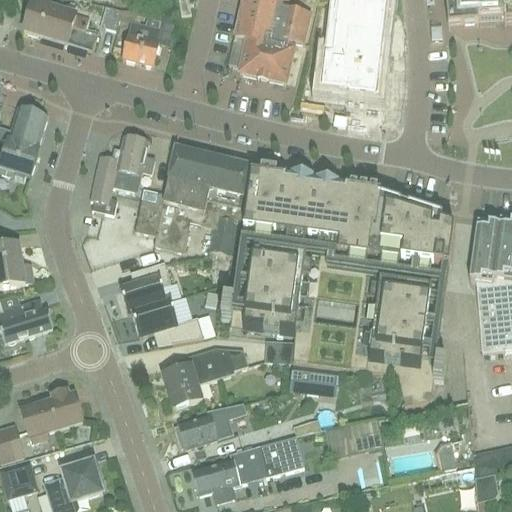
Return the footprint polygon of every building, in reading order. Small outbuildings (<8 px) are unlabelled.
[(27,20),(23,35),(66,47),(67,46),(92,54),(97,39),(96,38),(97,34),(86,31),(88,22),(59,13),(62,2),(55,0),(32,0),(30,8),(26,7),(23,19),(27,20)] [(192,0),(195,14),(205,12),(203,0),(192,0)] [(243,0),(235,39),(246,42),(239,70),(238,76),(285,87),(293,52),(292,51),(293,45),(303,48),(310,16),(286,11),(287,0),(243,0)] [(330,41),(327,77),(382,83),(390,0),(341,0),(338,41),(330,41)] [(479,20),(499,19),(505,19),(508,19),(511,18),(511,0),(444,0),(445,1),(444,1),(445,3),(445,7),(445,10),(446,10),(446,14),(447,23),(451,23),(470,21),(471,21),(479,20)] [(115,33),(121,13),(110,9),(104,30),(115,33)] [(152,70),(158,46),(170,49),(173,36),(171,18),(134,11),(130,25),(122,63),(152,70)] [(431,43),(441,42),(441,30),(436,30),(430,30),(431,43)] [(246,42),(235,39),(228,68),(239,70),(246,42)] [(0,155),(3,156),(0,167),(0,176),(12,180),(13,176),(29,180),(38,153),(37,153),(47,120),(45,120),(46,117),(20,109),(19,112),(17,111),(10,135),(0,131),(0,155)] [(90,205),(94,205),(92,214),(114,219),(117,204),(109,203),(112,191),(137,196),(141,175),(151,177),(154,163),(144,161),(147,147),(123,142),(120,156),(115,154),(113,164),(100,161),(100,162),(90,205)] [(174,151),(167,182),(153,250),(154,250),(182,257),(195,202),(206,205),(200,229),(213,232),(208,254),(202,253),(190,311),(220,317),(238,227),(239,227),(245,200),(243,199),(250,170),(251,170),(251,169),(247,169),(247,170),(177,154),(178,152),(174,151)] [(288,178),(284,177),(253,170),(235,251),(239,252),(232,303),(223,302),(220,322),(230,323),(229,331),(293,341),(293,346),(292,367),(292,368),(352,376),(397,378),(404,410),(430,405),(433,384),(442,385),(446,364),(439,363),(456,233),(439,227),(441,220),(378,199),(378,196),(368,194),(369,191),(290,176),(289,178),(288,178)] [(153,250),(167,182),(159,180),(157,188),(146,186),(145,193),(143,193),(134,235),(130,234),(125,259),(151,264),(154,250),(153,250)] [(511,225),(499,223),(499,229),(477,226),(469,285),(480,286),(479,296),(476,296),(483,357),(511,353),(511,225)] [(0,291),(32,286),(29,268),(22,270),(18,247),(0,250),(0,291)] [(134,289),(119,293),(127,319),(131,318),(131,317),(166,306),(166,305),(161,291),(170,288),(164,267),(141,274),(144,286),(134,289)] [(0,327),(0,336),(3,347),(8,346),(10,346),(14,345),(16,343),(26,340),(29,341),(33,339),(34,338),(52,332),(46,313),(42,314),(39,303),(0,315),(4,326),(0,327)] [(166,306),(131,317),(131,318),(139,342),(153,337),(167,333),(172,348),(204,343),(197,322),(177,328),(169,304),(166,305),(166,306)] [(292,367),(293,346),(266,345),(265,365),(274,366),(273,376),(284,377),(285,366),(292,367)] [(235,377),(234,374),(248,370),(243,354),(215,353),(178,364),(180,371),(162,377),(172,412),(201,403),(197,389),(235,377)] [(323,373),(293,369),(290,394),(320,398),(323,373)] [(66,393),(19,408),(30,446),(39,444),(39,430),(44,429),(46,436),(82,425),(73,397),(67,399),(66,393)] [(186,453),(225,441),(216,413),(207,415),(208,419),(178,428),(181,438),(178,439),(182,451),(185,450),(186,453)] [(366,454),(382,451),(377,424),(360,428),(366,454)] [(0,468),(25,461),(14,427),(0,431),(0,468)] [(291,439),(269,445),(230,456),(232,463),(192,474),(199,499),(213,495),(216,507),(234,502),(230,491),(239,488),(236,479),(272,469),(273,474),(299,467),(292,440),(291,439)] [(456,471),(451,444),(440,446),(434,455),(437,475),(456,471)] [(475,481),(494,478),(511,473),(511,449),(473,458),(475,481)] [(44,488),(51,511),(77,511),(78,511),(76,504),(102,496),(93,465),(62,474),(64,482),(44,488)] [(0,476),(8,503),(37,494),(29,467),(0,476)] [(494,478),(475,481),(474,482),(475,511),(483,511),(484,504),(494,502),(497,497),(494,478)] [(348,508),(365,505),(364,495),(347,497),(348,508)]
